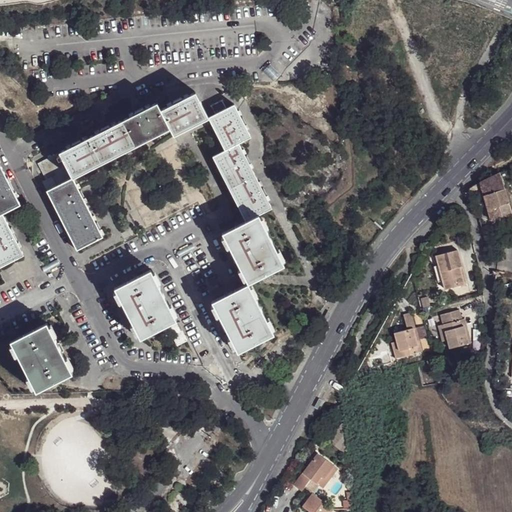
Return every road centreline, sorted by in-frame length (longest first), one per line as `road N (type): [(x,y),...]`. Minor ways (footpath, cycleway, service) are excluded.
road 1 (tertiary): [(274,448),(350,304),(446,184)]
road 2 (unclassified): [(446,184),(476,222),(493,318),(491,392),(511,424)]
road 3 (residential): [(220,361),(163,245),(81,287)]
road 4 (residential): [(81,287),(126,365),(210,375)]
road 5 (residential): [(0,134),(81,287)]
road 6 (residential): [(135,511),(177,474),(234,401)]
